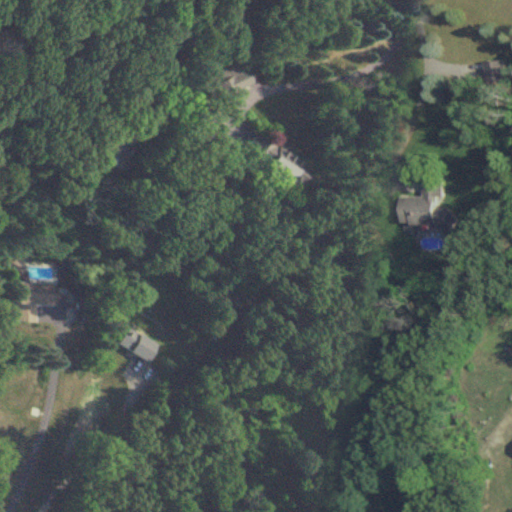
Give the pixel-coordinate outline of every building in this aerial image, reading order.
[(198,77),(209,103),(249,85),(238,59),(198,77)] [(506,61),(487,63),(490,88),(509,86),(506,61)] [(127,131),(99,129),(96,166),(125,168),(127,131)] [(281,190),(297,161),(250,136),(241,153),(271,170),(265,181),(281,190)] [(405,198),(405,227),(459,226),(458,210),(445,210),(444,179),(426,179),(426,198),(405,198)] [(34,321),(34,304),(54,305),(55,282),(17,281),(15,320),(34,321)] [(158,342),(127,326),(117,344),(148,361),(158,342)]
